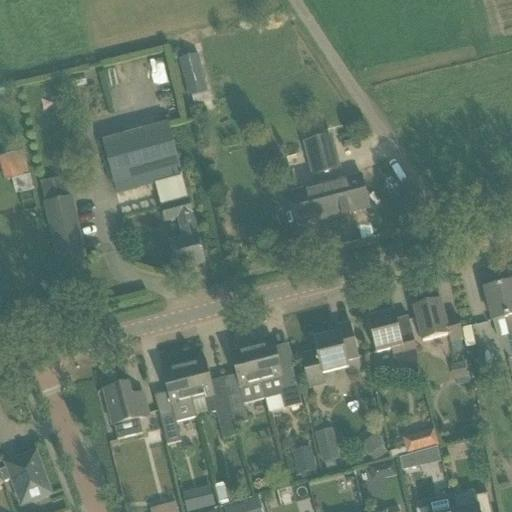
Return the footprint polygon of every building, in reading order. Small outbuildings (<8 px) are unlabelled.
[(179,60),(188,98),(192,97),(208,93),(199,56),(179,60)] [(210,101),(208,93),(192,97),(193,105),(210,101)] [(103,143),(117,197),(183,179),(169,125),(103,143)] [(339,171),(331,138),(305,145),(313,177),(318,176),(321,188),(289,196),(290,200),(287,200),(290,213),(293,212),(297,227),(369,209),(361,178),(338,183),(335,172),(339,171)] [(43,205),(57,265),(87,258),(73,198),(43,205)] [(169,243),(177,272),(206,265),(189,201),(161,208),(165,225),(178,222),(182,240),(169,243)] [(511,283),(486,291),(494,322),(505,319),(510,339),(511,338),(511,283)] [(463,341),(457,317),(446,320),(441,302),(414,309),(423,343),(449,337),(451,344),(463,341)] [(401,338),(395,313),(367,320),(377,356),(392,352),(393,360),(417,354),(413,335),(401,338)] [(347,363),(359,360),(350,325),(333,329),(335,336),(313,341),(316,353),(301,357),(310,390),(326,386),(324,376),(349,369),(347,363)] [(281,373),(275,349),(274,344),(252,349),(265,400),(281,396),(285,411),(302,407),(293,370),(281,373)] [(241,396),(229,399),(236,426),(249,423),(245,406),(266,401),(265,400),(252,349),(231,355),(241,396)] [(229,399),(216,402),(205,361),(184,367),(193,404),(205,401),(209,416),(217,413),(223,441),(238,437),(236,426),(229,399)] [(467,378),(465,364),(453,366),(456,380),(467,378)] [(420,365),(402,370),(405,373),(410,377),(416,378),(423,377),(420,365)] [(182,443),(177,424),(197,419),(196,417),(193,404),(184,367),(162,372),(172,409),(173,415),(160,418),(168,447),(182,443)] [(306,379),(304,369),(296,371),(298,381),(306,379)] [(467,378),(456,380),(457,388),(469,386),(467,378)] [(129,386),(104,392),(113,429),(114,428),(118,442),(143,435),(140,421),(149,419),(143,395),(132,398),(129,386)] [(417,436),(421,451),(437,447),(432,431),(417,436)] [(369,458),(370,457),(384,448),(385,447),(378,436),(361,447),(369,458)] [(300,475),(314,472),(316,472),(310,449),(293,453),(298,476),(300,475)] [(335,462),(341,461),(338,451),(320,456),(323,466),(326,465),(335,462)] [(0,472),(0,486),(3,486),(3,485),(12,481),(22,508),(52,497),(36,455),(6,466),(8,469),(0,472)] [(416,470),(413,456),(399,460),(402,473),(416,470)] [(395,464),(382,467),(386,481),(398,478),(395,464)] [(226,491),(229,504),(238,502),(235,489),(226,491)] [(182,496),(186,511),(197,511),(201,511),(196,492),(182,496)] [(479,509),(462,511),(492,511),(489,496),(476,499),(479,509)]
